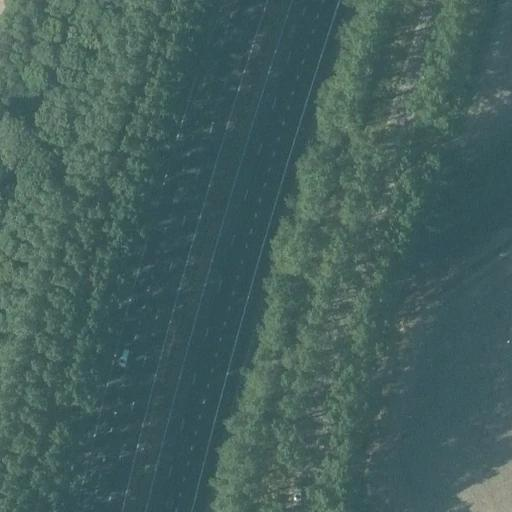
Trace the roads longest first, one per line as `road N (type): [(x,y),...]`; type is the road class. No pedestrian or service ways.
road 1 (motorway): [(160,511),(307,0)]
road 2 (motorway): [(251,0),(169,268),(107,511)]
road 3 (tertiary): [(301,511),(367,232),(438,0)]
